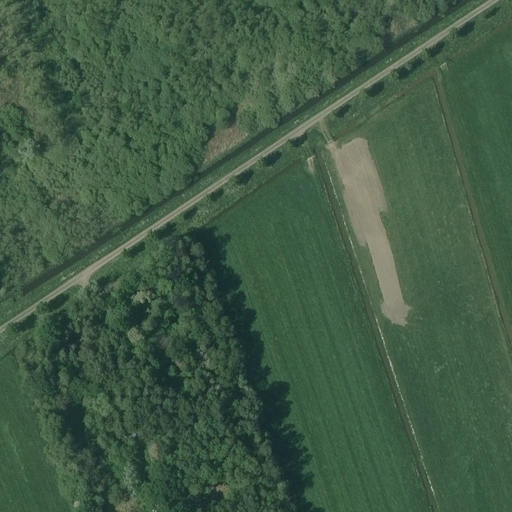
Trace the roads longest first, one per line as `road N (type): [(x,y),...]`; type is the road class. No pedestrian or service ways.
road 1 (unclassified): [(0,331),(499,0)]
road 2 (track): [(135,415),(79,278)]
